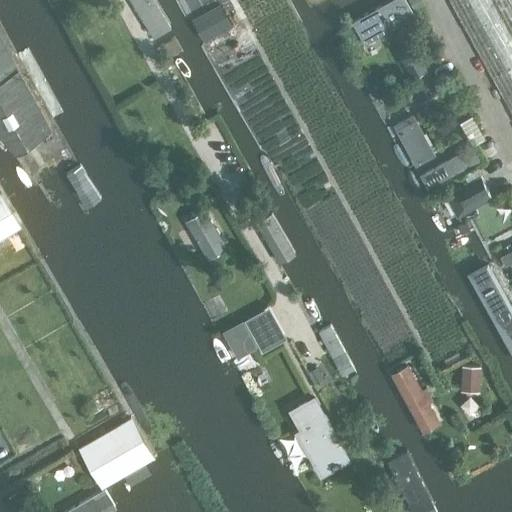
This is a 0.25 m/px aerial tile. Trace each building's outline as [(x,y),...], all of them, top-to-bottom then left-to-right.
[(155,0),(132,0),(155,41),(173,31),(155,0)] [(222,0),(194,13),(205,37),(234,24),(223,0),(222,0)] [(414,13),(406,0),(389,0),(354,20),(366,40),(414,13)] [(511,0),(449,0),(511,114),(511,0)] [(0,135),(12,148),(50,127),(0,35),(0,135)] [(429,41),(402,55),(413,76),(427,68),(422,58),(434,52),(429,41)] [(173,59),(205,116),(216,109),(184,52),(173,59)] [(412,114),(396,123),(418,164),(434,155),(428,144),(432,142),(426,131),(423,133),(412,114)] [(483,163),(477,152),(424,181),(430,192),(483,163)] [(493,196),(482,175),(446,194),(457,215),(493,196)] [(0,192),(0,238),(20,226),(0,192)] [(228,247),(206,208),(205,208),(186,219),(209,258),(228,247)] [(271,212),(257,220),(280,261),(295,253),(271,212)] [(511,258),(511,257),(511,244),(499,251),(511,280),(511,258)] [(511,303),(491,265),(470,277),(506,342),(507,341),(511,349),(511,303)] [(286,272),(309,315),(321,309),(297,266),(286,272)] [(239,352),(259,342),(244,315),(225,326),(239,352)] [(329,324),(318,330),(340,369),(351,363),(329,324)] [(407,364),(392,372),(424,431),(439,422),(427,401),(432,398),(426,388),(421,390),(407,364)] [(462,366),(461,389),(479,389),(479,366),(462,366)] [(360,429),(327,368),(300,382),(333,444),(360,429)] [(102,485),(155,455),(132,415),(80,446),(85,454),(84,455),(102,485)] [(415,511),(420,511),(435,505),(408,450),(389,459),(415,511)] [(64,511),(106,511),(116,507),(105,488),(64,511)]
